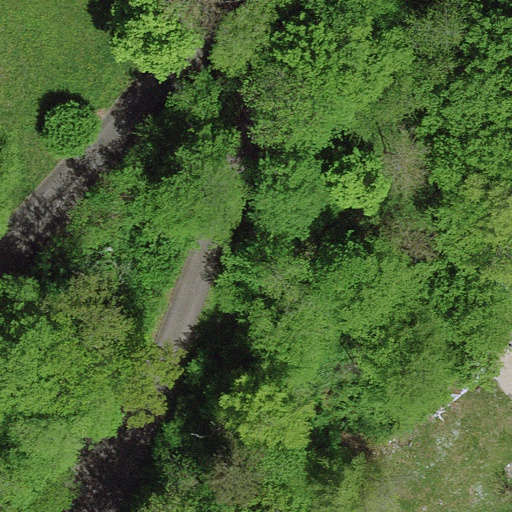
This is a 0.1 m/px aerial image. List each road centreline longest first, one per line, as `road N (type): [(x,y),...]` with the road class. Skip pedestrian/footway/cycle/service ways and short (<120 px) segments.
road 1 (residential): [(290,0),(106,511)]
road 2 (residential): [(224,0),(0,235)]
